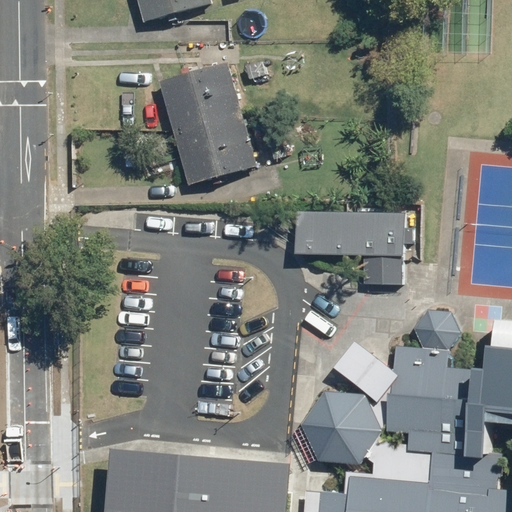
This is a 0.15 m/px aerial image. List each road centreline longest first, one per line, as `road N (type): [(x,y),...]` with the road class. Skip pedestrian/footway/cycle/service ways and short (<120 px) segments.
road 1 (residential): [(21,203),(27,511)]
road 2 (residential): [(17,0),(21,203)]
